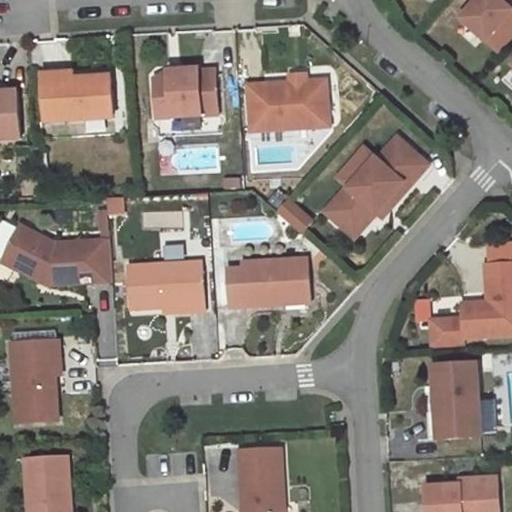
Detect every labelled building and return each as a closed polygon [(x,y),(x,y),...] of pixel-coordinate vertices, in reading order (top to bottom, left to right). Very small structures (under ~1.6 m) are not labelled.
[(511,9),(501,0),(480,0),(463,20),(488,43),(493,37),(505,47),(511,39),(511,9)] [(511,0),(501,0),(511,9),(511,0)] [(493,37),(488,43),(500,53),(505,47),(493,37)] [(159,99),(160,117),(221,114),(220,70),(204,71),(204,69),(173,71),(173,83),(159,99)] [(158,80),(159,99),(173,83),(173,71),(158,80)] [(47,83),(76,81),(76,78),(76,72),(47,74),(47,83)] [(253,132),(332,128),(329,81),(308,82),(308,75),(293,76),(294,83),(250,86),(253,132)] [(76,81),(47,83),(49,121),(117,117),(114,76),(76,78),(76,81)] [(0,138),(23,138),(21,90),(0,91),(0,138)] [(351,188),(329,214),(352,235),(374,210),(379,215),(394,199),(399,203),(412,189),(407,184),(426,162),(400,139),(381,162),(379,160),(353,190),(351,188)] [(379,215),(385,220),(399,203),(394,199),(379,215)] [(283,217),(309,233),(319,219),(293,202),(283,217)] [(374,210),(352,235),(358,240),(379,215),(374,210)] [(50,285),(115,282),(113,242),(59,245),(24,227),(6,263),(50,285)] [(246,270),(231,271),(233,308),(284,305),(284,299),(313,297),(310,260),(245,264),(246,270)] [(204,263),(132,267),(134,310),(191,307),(191,313),(207,312),(204,263)] [(511,264),(489,265),(491,302),(465,303),(466,318),(467,338),(511,336),(511,264)] [(511,336),(467,338),(466,318),(434,320),(435,345),(511,341),(511,336)] [(60,342),(14,345),(18,425),(59,423),(55,360),(61,359),(60,342)] [(480,363),(436,367),(441,440),(485,437),(485,434),(501,432),(498,400),(482,401),(480,363)] [(286,511),(284,450),(243,452),(245,511),(286,511)] [(73,511),(70,458),(29,461),(31,511),(73,511)] [(501,511),(499,478),(462,481),(462,486),(427,488),(428,511),(501,511)]
